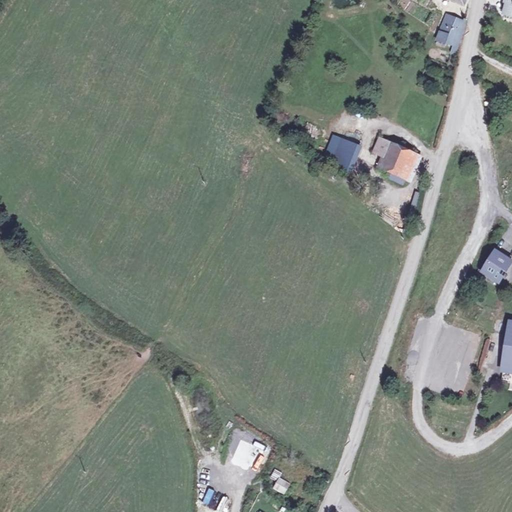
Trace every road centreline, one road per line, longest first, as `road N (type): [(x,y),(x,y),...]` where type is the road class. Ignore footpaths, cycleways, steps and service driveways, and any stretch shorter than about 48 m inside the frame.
road 1 (residential): [(458,95),(480,131),(486,203),(432,324),(418,412),(431,437),(456,447),(511,418)]
road 2 (tertiary): [(458,95),(328,511)]
